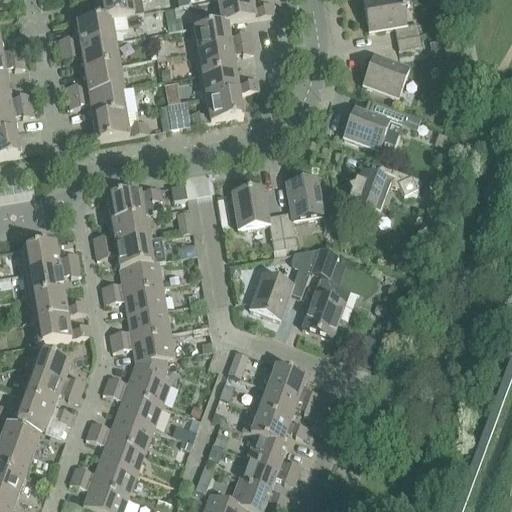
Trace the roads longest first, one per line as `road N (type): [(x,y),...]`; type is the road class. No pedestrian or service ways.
road 1 (residential): [(302,511),(351,377),(220,336),(192,160)]
road 2 (residential): [(46,511),(104,358),(75,183)]
road 3 (residential): [(192,160),(263,144),(300,123),(317,78),(306,0)]
road 4 (residential): [(75,183),(57,153),(32,0)]
